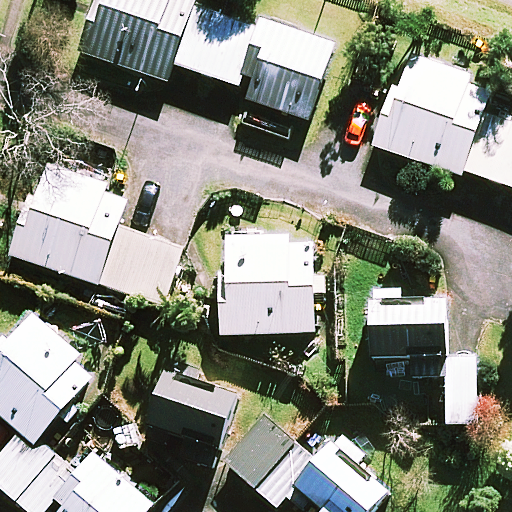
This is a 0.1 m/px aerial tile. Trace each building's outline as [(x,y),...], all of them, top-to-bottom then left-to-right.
[(198,0),(111,0),(92,58),(171,85),(177,67),(252,93),(250,100),(312,122),(337,48),(259,21),(256,29),(195,8),(198,0)] [(496,87),(409,57),(377,148),(511,194),(511,124),(486,115),(496,87)] [(133,196),(45,166),(14,257),(166,309),(186,251),(122,229),(133,196)] [(317,238),(226,239),(227,336),(318,335),(317,238)] [(450,300),(374,300),(374,361),(450,360),(450,300)] [(0,413),(24,435),(0,464),(0,487),(29,511),(48,511),(55,504),(63,510),(61,511),(151,511),(157,506),(96,455),(79,475),(41,443),(101,374),(30,313),(0,348),(0,413)] [(478,428),(481,363),(451,362),(449,427),(478,428)] [(170,377),(154,430),(187,440),(181,459),(217,470),(239,398),(170,377)] [(321,460),(268,412),(223,463),(277,511),(281,511),(290,502),(301,511),(309,511),(313,507),(318,511),(377,511),(392,496),(358,466),(368,456),(344,434),(321,460)]
